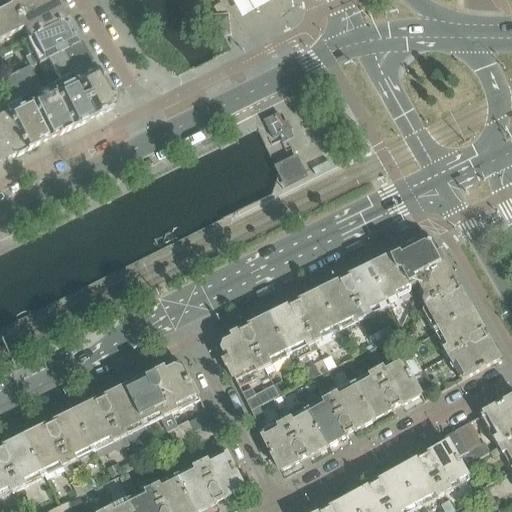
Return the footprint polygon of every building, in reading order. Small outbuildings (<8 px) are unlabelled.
[(66,23),(54,1),(52,0),(0,0),(0,1),(6,11),(0,14),(0,43),(19,34),(25,43),(66,23)] [(283,0),(226,0),(239,24),(283,0)] [(230,37),(228,19),(210,21),(212,39),(230,37)] [(76,47),(72,38),(73,35),(74,35),(66,23),(25,43),(19,46),(26,61),(31,58),(36,67),(46,62),(76,47)] [(86,124),(103,115),(103,116),(111,112),(114,102),(80,45),(76,47),(46,62),(56,83),(49,87),(71,132),(86,125),(86,124)] [(39,148),(39,147),(57,139),(71,132),(49,87),(39,92),(28,70),(2,83),(5,89),(13,105),(1,110),(4,115),(24,155),(39,148)] [(24,155),(4,115),(0,116),(0,164),(11,159),(15,160),(24,155)] [(285,129),(278,116),(265,122),(274,141),(292,132),(290,127),(285,129)] [(303,175),(296,160),(281,167),(288,182),(303,175)] [(422,289),(426,278),(446,266),(434,243),(429,242),(371,270),(389,306),(398,302),(396,299),(418,288),(422,289)] [(473,314),(460,290),(446,266),(426,278),(422,289),(421,292),(426,300),(424,304),(426,308),(424,309),(437,334),(473,314)] [(372,315),(389,306),(371,270),(321,295),(339,331),(356,323),(358,326),(374,318),(372,315)] [(321,340),(339,331),(321,295),(271,320),(289,356),(290,356),(294,365),(318,352),(316,347),(323,344),(321,340)] [(500,362),(487,338),(473,314),(437,334),(447,351),(443,353),(451,367),(455,365),(456,368),(454,369),(462,384),(500,362)] [(272,365),(289,356),(271,320),(220,345),(219,349),(240,391),(257,382),(255,378),(266,373),(268,378),(276,373),(274,368),(272,365)] [(394,339),(400,329),(398,324),(379,335),(384,344),(394,339)] [(423,374),(415,359),(403,366),(411,380),(423,374)] [(329,374),(324,363),(314,369),(319,379),(329,374)] [(375,424),(421,398),(416,389),(411,380),(403,366),(402,364),(387,373),(385,369),(370,378),(371,381),(356,390),(375,424)] [(171,418),(201,403),(183,367),(178,365),(127,391),(145,427),(161,419),(163,423),(166,422),(172,434),(169,435),(177,451),(182,448),(185,447),(171,418)] [(424,373),(423,374),(411,380),(416,389),(429,382),(424,373)] [(288,395),(282,384),(273,388),(279,399),(288,395)] [(251,414),(279,399),(273,388),(256,398),(246,403),(251,414)] [(337,395),(333,388),(326,392),(329,399),(337,395)] [(375,424),(356,390),(340,399),(338,396),(323,404),(325,407),(310,416),(329,449),(375,424)] [(145,427),(127,391),(76,416),(94,452),(98,451),(101,458),(114,451),(118,452),(125,448),(132,462),(139,458),(130,440),(132,439),(130,435),(145,427)] [(253,391),(242,396),(246,403),(256,398),(253,391)] [(511,401),(485,417),(499,441),(495,443),(499,450),(490,456),(495,465),(508,457),(511,464),(511,401)] [(289,413),(285,405),(277,409),(282,417),(289,413)] [(80,459),(94,452),(76,416),(26,441),(44,477),(48,483),(66,474),(78,500),(86,496),(81,486),(72,468),(82,463),(80,459)] [(329,449),(310,416),(296,424),(294,420),(277,430),(279,433),(265,441),(281,474),(310,460),(329,449)] [(189,424),(179,429),(187,446),(191,443),(194,442),(191,437),(194,435),(189,424)] [(196,447),(217,436),(212,426),(194,435),(191,437),(194,442),(196,447)] [(478,448),(466,427),(445,439),(449,446),(468,481),(476,477),(471,467),(490,456),(484,445),(478,448)] [(224,449),(217,436),(196,447),(194,442),(191,443),(194,450),(199,447),(205,459),(224,449)] [(44,477),(26,441),(0,453),(0,498),(11,493),(12,497),(30,488),(28,485),(44,477)] [(197,456),(194,450),(191,443),(187,446),(185,447),(182,448),(189,461),(197,456)] [(468,482),(468,481),(449,446),(400,474),(420,509),(436,500),(438,504),(454,495),(451,491),(468,482)] [(194,511),(205,511),(246,492),(229,459),(212,468),(211,464),(196,471),(198,475),(181,483),(194,511)] [(118,466),(107,472),(111,480),(122,475),(118,466)] [(132,472),(129,466),(122,470),(125,476),(132,472)] [(158,479),(155,472),(146,476),(149,483),(158,479)] [(414,511),(420,509),(400,474),(352,501),(357,511),(414,511)] [(134,491),(127,476),(119,480),(126,495),(134,491)] [(97,490),(93,481),(81,486),(86,496),(97,490)] [(194,511),(181,483),(163,493),(160,488),(145,496),(147,500),(132,507),(133,511),(194,511)] [(109,503),(102,489),(94,493),(101,507),(109,503)] [(499,511),(487,490),(477,495),(484,508),(499,511)] [(87,511),(81,500),(70,505),(73,511),(87,511)] [(357,511),(352,501),(341,507),(330,511),(357,511)] [(454,511),(449,503),(441,508),(443,511),(454,511)]
